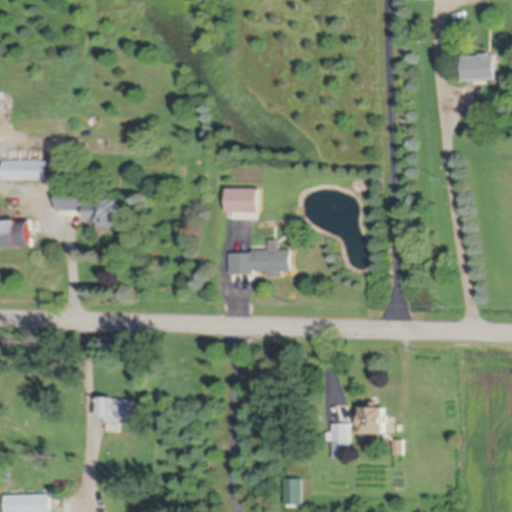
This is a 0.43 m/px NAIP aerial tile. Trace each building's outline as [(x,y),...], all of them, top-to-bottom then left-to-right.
[(466,78),(465,55),(483,54),(482,51),(492,51),(492,54),(498,54),(499,77),(466,78)] [(5,160),(50,160),(49,179),(5,179),(5,160)] [(90,167),(103,167),(103,177),(90,177),(90,167)] [(90,185),(90,199),(99,198),(122,197),(122,220),(121,220),(121,226),(100,226),(100,220),(99,220),(99,217),(88,217),(88,209),(59,209),(59,185),(90,185)] [(228,187),(260,188),(259,211),(227,211),(228,187)] [(0,219),(21,218),(21,221),(31,220),(33,246),(22,246),(22,245),(0,247),(0,219)] [(254,249),(271,249),(271,240),(272,239),(281,239),(282,240),(282,249),(293,249),(293,269),(285,270),(285,276),(268,276),(268,270),(256,270),(256,273),(233,274),(232,252),(254,252),(254,249)] [(100,417),(101,396),(117,397),(117,399),(137,400),(135,423),(108,421),(108,417),(100,417)] [(363,433),(363,406),(371,406),(371,402),(379,402),(379,406),(387,406),(387,432),(382,432),(382,444),(364,443),(364,433),(363,433)] [(334,457),(334,423),(352,423),(352,457),(334,457)] [(395,439),(405,439),(405,454),(395,454),(395,439)] [(6,511),(6,495),(51,494),(51,511),(6,511)]
